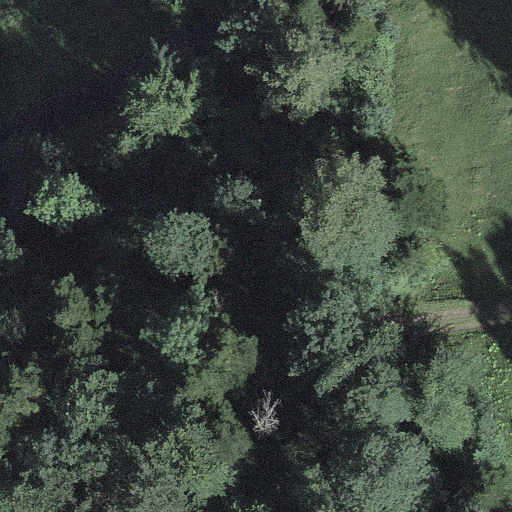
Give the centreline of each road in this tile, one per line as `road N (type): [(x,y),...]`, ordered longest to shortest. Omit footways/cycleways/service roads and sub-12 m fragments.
road 1 (track): [(511,310),(443,316),(117,294),(0,295)]
road 2 (track): [(0,134),(157,58),(245,0)]
